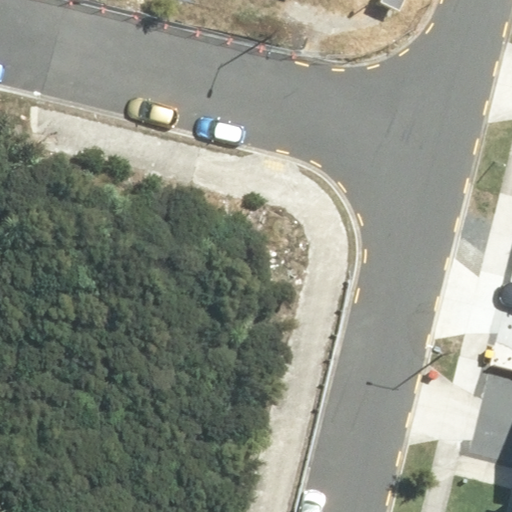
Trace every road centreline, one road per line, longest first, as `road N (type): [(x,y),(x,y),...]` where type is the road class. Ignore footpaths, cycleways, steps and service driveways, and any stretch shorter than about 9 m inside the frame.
road 1 (residential): [(425,121),(0,10)]
road 2 (residential): [(425,121),(332,511)]
road 3 (residential): [(457,0),(425,121)]
